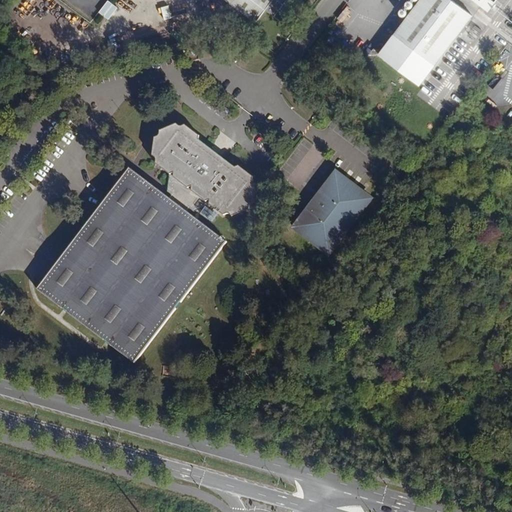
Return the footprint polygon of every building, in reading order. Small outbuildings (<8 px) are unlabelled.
[(108,0),(107,0),(98,11),(108,19),(118,7),(108,0)] [(273,19),(287,0),(225,0),(224,2),(255,25),(264,13),(273,19)] [(394,35),(435,65),(475,11),(460,0),(420,0),(394,35)] [(472,0),(488,12),(496,0),(472,0)] [(171,22),(168,9),(160,11),(164,24),(171,22)] [(468,35),(475,40),(482,31),(475,26),(468,35)] [(435,65),(394,35),(386,45),(427,75),(435,65)] [(446,64),(453,70),(456,65),(449,59),(446,64)] [(199,140),(200,137),(186,125),(181,128),(177,124),(160,132),(160,136),(155,138),(152,156),(156,159),(156,164),(170,175),(167,192),(171,195),(168,199),(129,169),(37,289),(133,364),(225,243),(187,213),(190,210),(194,213),(210,206),(223,217),(228,215),(232,218),(248,211),(249,206),(254,204),(256,185),(252,182),(253,177),(239,167),(235,169),(223,159),(219,161),(211,154),(211,150),(199,140)] [(219,161),(223,159),(211,150),(211,154),(219,161)] [(329,254),(372,199),(337,171),(294,227),(329,254)]
